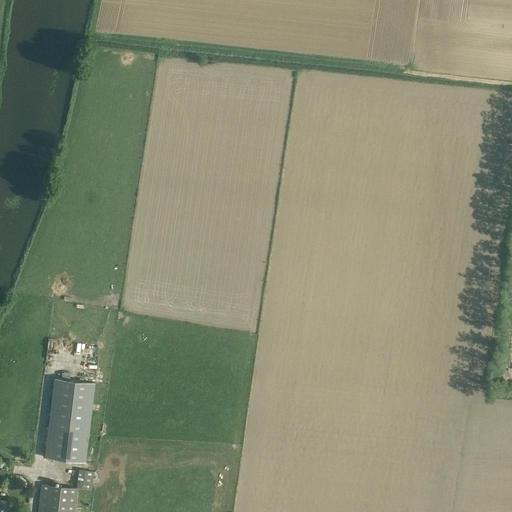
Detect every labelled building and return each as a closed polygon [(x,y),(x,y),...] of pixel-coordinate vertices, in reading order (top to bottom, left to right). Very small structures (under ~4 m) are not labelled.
[(55,378),(45,457),(85,462),(95,382),(55,378)] [(78,488),(91,490),(94,472),(82,469),(78,488)] [(15,480),(14,485),(18,488),(22,486),(23,481),(19,478),(15,480)] [(74,511),(77,488),(42,484),(38,511),(74,511)] [(0,511),(8,511),(9,508),(9,500),(0,499),(0,511)]
